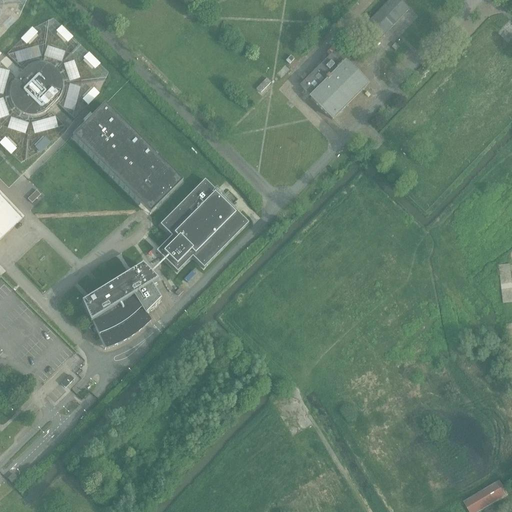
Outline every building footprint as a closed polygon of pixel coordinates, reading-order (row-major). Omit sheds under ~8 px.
[(408,9),(407,8),(398,0),(388,0),(358,32),(373,46),(408,9)] [(301,87),(312,97),(311,98),(332,120),(333,120),(336,117),(339,113),(359,94),(364,89),(366,87),(367,86),(346,64),(351,59),(340,48),(310,78),(308,80),(305,83),(304,84),(301,87)] [(290,65),(294,60),(291,56),(286,61),(290,65)] [(27,69),(24,71),(21,75),(16,79),(14,82),(12,86),(11,89),(10,93),(10,97),(11,101),(12,104),(14,108),(17,111),(20,113),(23,115),(27,117),(31,117),(34,117),(38,117),(42,115),(45,113),(48,111),(56,103),(58,100),(60,97),(62,93),(62,89),(62,85),(62,81),(60,78),(58,74),(56,71),(53,69),(49,67),(46,65),(42,65),(38,65),(34,66),(30,67),(27,69)] [(260,94),(271,83),(267,79),(256,90),(260,94)] [(105,106),(72,139),(139,206),(150,216),(183,183),(172,173),(105,106)] [(204,269),(248,225),(204,181),(160,226),(171,237),(156,253),(177,273),(192,258),(204,269)] [(0,240),(20,221),(0,199),(0,240)] [(500,274),(511,273),(510,265),(499,267),(500,274)] [(93,323),(101,343),(105,352),(115,348),(125,343),(134,338),(142,331),(150,324),(143,312),(148,310),(150,313),(161,302),(152,286),(158,283),(142,267),(82,304),(91,325),(93,323)] [(511,284),(501,286),(502,292),(511,290),(511,284)] [(180,289),(175,294),(178,297),(184,292),(180,289)] [(511,290),(502,292),(503,298),(511,297),(511,290)] [(74,381),(70,376),(61,385),(65,389),(74,381)] [(12,484),(17,479),(13,475),(8,479),(12,484)] [(469,511),(481,511),(484,510),(508,496),(499,482),(464,503),(469,511)]
